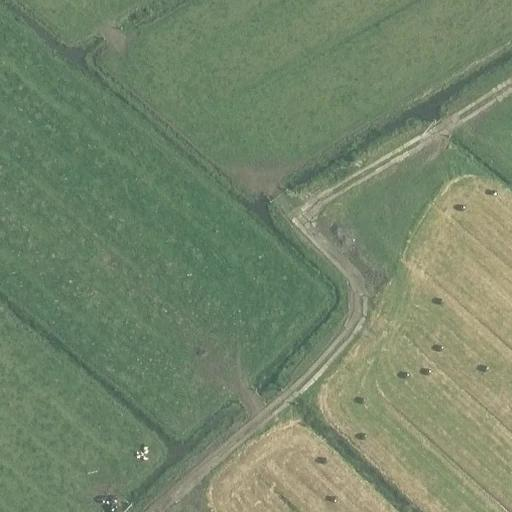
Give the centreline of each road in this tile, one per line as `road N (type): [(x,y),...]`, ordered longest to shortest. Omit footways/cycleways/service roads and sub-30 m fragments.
road 1 (track): [(302,390),(350,341),(356,324),(356,294),(309,234),(308,217),(320,201),(511,91)]
road 2 (track): [(156,511),(280,406)]
